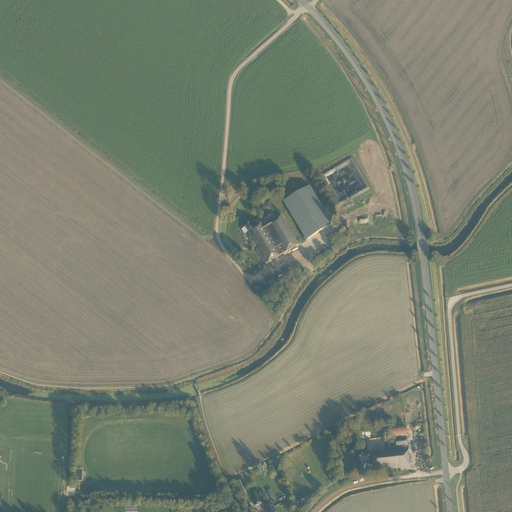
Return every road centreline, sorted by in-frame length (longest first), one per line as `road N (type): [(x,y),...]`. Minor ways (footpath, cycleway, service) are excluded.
road 1 (secondary): [(445,472),(419,225),(404,165),(368,85),(300,0)]
road 2 (tertiary): [(445,472),(466,460),(450,303),(511,284)]
road 3 (residential): [(314,511),(352,485),(430,474)]
